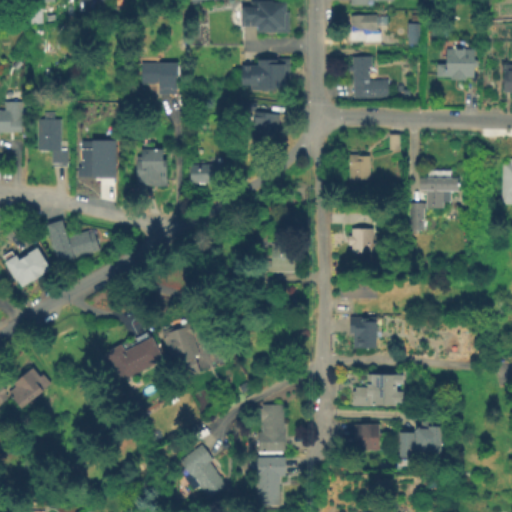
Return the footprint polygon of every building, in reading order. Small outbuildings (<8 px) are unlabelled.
[(285,0),(286,31),(255,31),(255,24),(237,24),(237,4),(247,3),(247,0),(285,0)] [(377,41),(360,42),(360,29),(347,29),(347,13),(375,12),(375,17),(382,17),(382,24),(374,24),(374,30),(377,30),(377,41)] [(417,22),(406,21),(404,41),(415,42),(417,22)] [(471,75),(463,75),(463,79),(448,79),(448,75),(434,75),(435,62),(443,63),(444,46),(472,47),(471,75)] [(386,96),(351,97),(350,71),(345,71),(345,65),(350,65),(350,53),(370,53),(370,65),(367,65),(367,78),(386,78),(386,96)] [(289,88),(249,88),(248,82),(238,82),(238,64),(254,63),(254,57),(288,56),(289,88)] [(174,93),(154,93),(153,83),(139,83),(139,61),(177,60),(177,78),(174,78),(174,93)] [(511,89),(500,89),(501,62),(511,62),(511,89)] [(20,131),(0,131),(0,108),(2,108),(2,99),(20,99),(20,131)] [(65,162),(49,162),(49,148),(37,148),(37,116),(43,116),(43,111),(51,111),(52,117),(59,117),(59,139),(65,139),(65,162)] [(280,116),(277,138),(265,136),(264,143),(251,141),(255,113),(280,116)] [(397,148),(385,147),(386,132),(398,132),(397,148)] [(96,175),(75,174),(75,165),(78,165),(79,139),(91,139),(91,138),(113,138),(112,177),(96,176),(96,175)] [(164,184),(134,185),(133,155),(138,154),(138,147),(159,146),(160,158),(164,158),(164,184)] [(366,181),(342,180),(343,152),(367,152),(366,181)] [(511,203),(499,202),(499,161),(507,161),(507,156),(511,156),(511,195),(511,203)] [(186,182),(186,163),(218,163),(218,177),(208,178),(208,182),(186,182)] [(421,227),(406,227),(407,200),(424,200),(424,188),(417,188),(417,175),(425,175),(425,168),(448,169),(448,175),(456,175),(455,189),(448,189),(448,200),(441,200),(441,207),(421,206),(421,227)] [(57,261),(45,223),(59,218),(65,235),(85,228),(86,231),(91,229),(96,246),(91,247),(92,250),(57,261)] [(348,251),(348,243),(345,243),(345,234),(348,234),(349,226),(371,226),(371,251),(348,251)] [(292,270),(261,270),(261,253),(267,253),(266,235),(291,235),(292,270)] [(20,285),(16,278),(13,280),(2,260),(14,253),(17,258),(25,253),(24,251),(34,245),(48,268),(20,285)] [(373,295),(336,295),(336,279),(347,279),(347,274),(373,274),(373,295)] [(374,346),(349,346),(349,331),(345,331),(345,315),(374,315),(374,346)] [(198,369),(180,375),(171,348),(166,350),(159,329),(187,319),(198,353),(193,355),(198,369)] [(162,357),(122,379),(106,348),(120,341),(124,348),(135,342),(132,336),(147,328),(162,357)] [(21,407),(7,390),(13,385),(10,381),(29,365),(37,374),(41,371),(50,382),(21,407)] [(402,400),(392,400),(392,404),(347,403),(347,384),(364,385),(365,371),(400,372),(399,382),(394,382),(394,389),(402,389),(402,400)] [(247,386),(239,390),(235,384),(243,379),(247,386)] [(281,448),(252,448),(252,430),(259,430),(259,402),(281,402),(281,448)] [(397,455),(397,430),(411,431),(412,418),(428,418),(428,425),(440,426),(439,450),(417,450),(417,456),(397,455)] [(377,422),(377,449),(349,448),(349,421),(377,422)] [(206,497),(196,484),(191,488),(177,470),(182,466),(176,458),(199,441),(211,457),(207,460),(224,483),(206,497)] [(276,503),(254,504),(254,455),(282,454),(282,474),(276,475),(276,503)]
